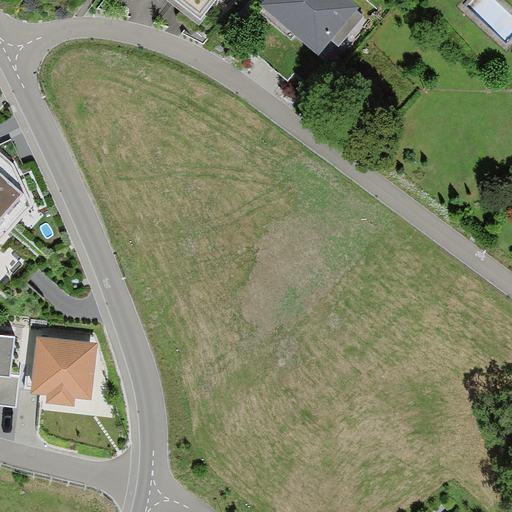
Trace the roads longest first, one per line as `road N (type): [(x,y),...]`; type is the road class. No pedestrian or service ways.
road 1 (residential): [(511,285),(212,64),(148,35),(70,25),(7,53)]
road 2 (residential): [(150,491),(147,386),(120,302),(7,53)]
road 3 (residential): [(150,491),(0,449)]
